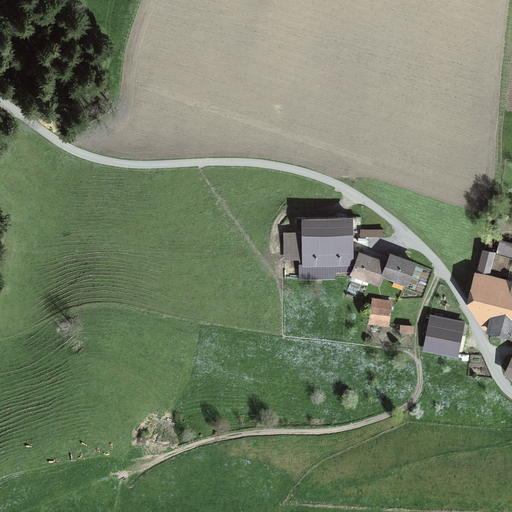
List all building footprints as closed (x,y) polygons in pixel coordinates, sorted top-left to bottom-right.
[(361,255),(361,216),(305,217),(306,255),(350,255),(361,255)] [(361,233),(385,234),(385,225),(361,225),(361,233)] [(511,244),(499,242),(497,253),(511,256),(511,244)] [(378,283),(386,263),(362,254),(354,274),(378,283)] [(405,281),(412,261),(392,254),(385,273),(405,281)] [(511,288),(475,280),(469,303),(483,328),(509,335),(511,323),(511,288)] [(372,298),(368,324),(389,327),(393,301),(372,298)] [(449,318),(426,314),(423,327),(428,328),(427,336),(457,342),(461,322),(449,320),(449,318)] [(414,326),(400,325),(400,333),(413,333),(414,326)]
